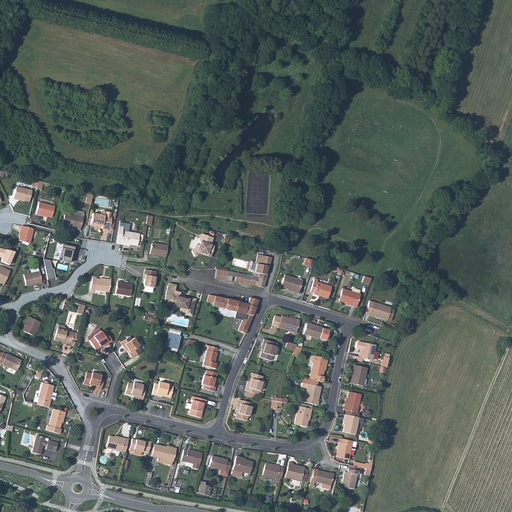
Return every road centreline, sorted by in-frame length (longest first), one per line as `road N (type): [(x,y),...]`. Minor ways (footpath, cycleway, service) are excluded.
road 1 (track): [(281,226),(332,58),(427,89),(461,0)]
road 2 (residential): [(215,434),(291,446),(320,435),(347,322)]
road 3 (track): [(440,511),(511,337)]
road 4 (residential): [(215,434),(266,296)]
